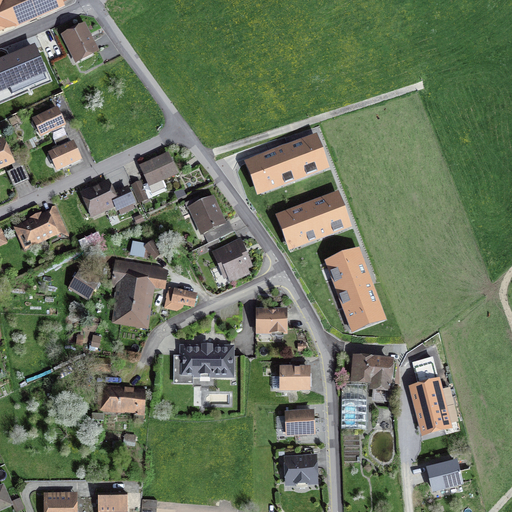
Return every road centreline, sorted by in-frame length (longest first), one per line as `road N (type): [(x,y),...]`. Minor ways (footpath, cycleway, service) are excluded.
road 1 (residential): [(337,511),(325,355),(285,272)]
road 2 (residential): [(182,130),(0,214)]
road 3 (residential): [(147,390),(157,335),(285,272)]
road 4 (residential): [(285,272),(182,130)]
road 5 (residential): [(182,130),(91,0)]
road 6 (unknown): [(204,158),(316,110)]
